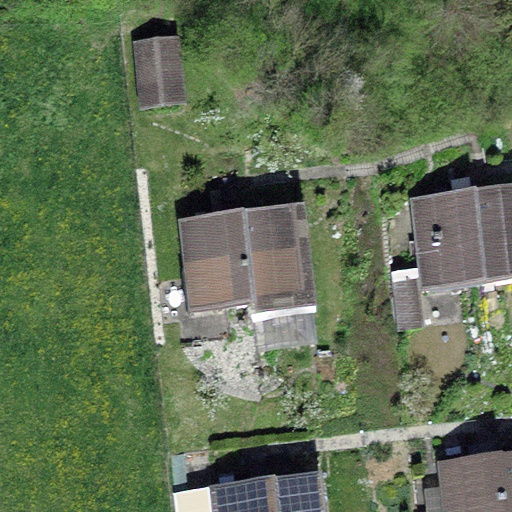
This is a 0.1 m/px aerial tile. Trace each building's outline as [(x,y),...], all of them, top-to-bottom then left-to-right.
[(138,46),(142,88),(178,83),(174,42),(138,46)] [(511,189),(412,201),(423,293),(511,282),(511,189)] [(181,222),(191,313),(299,302),(288,210),(181,222)] [(511,511),(511,456),(439,464),(444,511),(511,511)] [(321,511),(318,478),(211,490),(178,494),(179,511),(321,511)]
